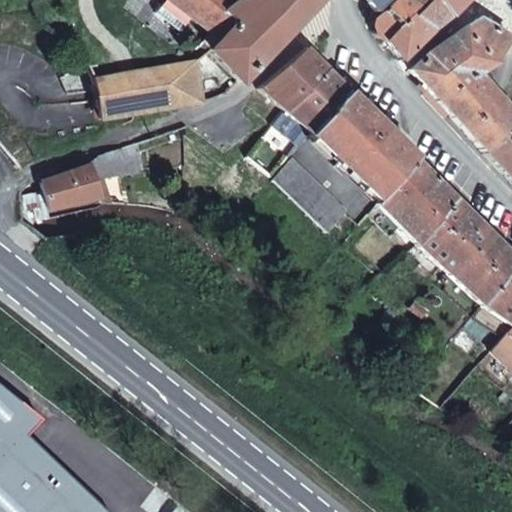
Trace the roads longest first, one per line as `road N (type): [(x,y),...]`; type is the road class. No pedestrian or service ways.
road 1 (primary): [(0,253),(324,511)]
road 2 (residential): [(386,80),(511,204)]
